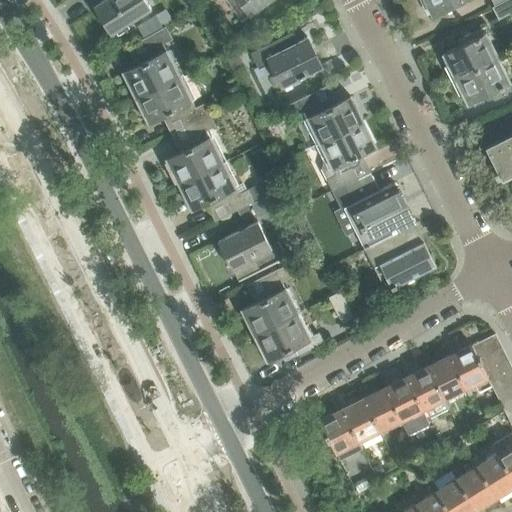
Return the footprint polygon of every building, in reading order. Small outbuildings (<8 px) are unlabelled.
[(151,9),(144,0),(104,0),(93,7),(110,34),(115,31),(118,35),(129,28),(127,24),(151,9)] [(241,21),(269,0),(215,0),(224,12),(222,14),(232,26),(241,20),(241,21)] [(426,0),(432,12),(430,13),(431,15),(443,9),(445,14),(464,4),(462,0),(426,0)] [(498,20),(511,12),(511,0),(507,0),(495,6),(491,7),(498,20)] [(180,77),(163,44),(172,40),(166,26),(140,40),(146,51),(137,55),(141,63),(123,72),(136,99),(180,77)] [(497,58),(485,33),(483,33),(481,28),(456,40),(459,46),(442,54),(447,65),(444,67),(451,81),(497,58)] [(321,66),(312,48),(306,37),(267,57),(281,86),(266,94),(274,111),(289,104),(307,95),(298,77),(321,66)] [(511,89),(497,58),(451,81),(458,96),(462,94),(467,104),(484,96),(487,101),(511,89)] [(195,107),(180,77),(136,99),(148,122),(166,113),(170,121),(178,116),(184,127),(209,114),(204,103),(195,107)] [(363,121),(350,96),(331,105),(328,98),(320,102),(314,92),(307,95),(289,104),(295,116),(303,112),(319,144),(363,121)] [(223,164),(206,130),(215,126),(209,114),(184,127),(189,138),(176,144),(180,152),(166,159),(179,186),(223,164)] [(360,163),(356,156),(375,146),(363,121),(319,144),(325,155),(321,169),(332,191),(343,185),(357,178),(352,167),(360,163)] [(511,132),(485,146),(487,151),(496,170),(493,172),(496,178),(499,176),(501,180),(511,174),(511,132)] [(238,194),(223,164),(179,186),(191,209),(210,200),(213,207),(222,203),(227,214),(253,201),(247,189),(238,194)] [(414,225),(393,182),(378,190),(370,173),(358,179),(357,178),(343,185),(352,203),(343,208),(344,210),(351,207),(364,233),(358,236),(364,250),(371,247),(408,228),(414,225)] [(286,257),(278,240),(269,245),(257,222),(217,242),(237,282),(286,257)] [(435,267),(423,242),(416,245),(408,228),(371,247),(379,263),(373,267),(385,292),(390,290),(392,294),(399,291),(396,286),(435,267)] [(314,249),(307,234),(299,238),(307,253),(314,249)] [(297,312),(282,281),(291,277),(285,265),(259,278),(265,289),(256,293),(260,300),(241,310),(253,334),(297,312)] [(354,317),(341,291),(340,291),(329,297),(342,322),(354,317)] [(309,336),(297,312),(253,334),(266,360),(285,351),(289,358),(323,341),(318,332),(309,336)] [(504,353),(495,334),(472,345),(481,364),(504,353)] [(487,376),(481,364),(472,345),(471,345),(471,344),(449,355),(465,389),(468,397),(472,395),(469,387),(474,384),(478,392),(491,385),(487,376)] [(487,376),(510,364),(504,353),(481,364),(487,376)] [(465,389),(449,355),(428,366),(444,399),(447,406),(450,405),(446,398),(465,389)] [(492,386),(511,375),(511,368),(510,364),(487,376),(491,385),(492,386)] [(444,399),(428,366),(406,377),(421,410),(425,418),(428,416),(429,418),(447,409),(446,407),(447,406),(444,399)] [(511,399),(511,375),(492,386),(501,405),(511,399)] [(421,410),(406,377),(385,387),(401,421),(404,428),(408,427),(404,419),(421,410)] [(401,421),(385,387),(363,398),(378,432),(382,439),(386,437),(382,430),(401,421)] [(378,432),(363,398),(341,409),(362,450),(364,448),(360,441),(378,432)] [(362,450),(341,409),(319,420),(325,433),(324,434),(327,440),(328,440),(335,453),(348,447),(351,455),(362,450)] [(448,436),(459,430),(456,425),(445,430),(448,436)] [(511,444),(501,452),(496,444),(492,447),(496,454),(511,478),(511,444)] [(511,486),(511,478),(496,454),(480,464),(475,457),(471,460),(475,467),(496,497),(511,486)] [(378,463),(370,468),(374,473),(376,476),(383,472),(378,463)] [(496,497),(475,467),(460,477),(455,470),(451,472),(455,480),(475,510),(496,497)] [(471,511),(475,510),(455,480),(439,490),(434,483),(431,485),(435,492),(448,511),(471,511)] [(448,511),(435,492),(419,503),(414,495),(410,498),(415,505),(419,511),(448,511)]
